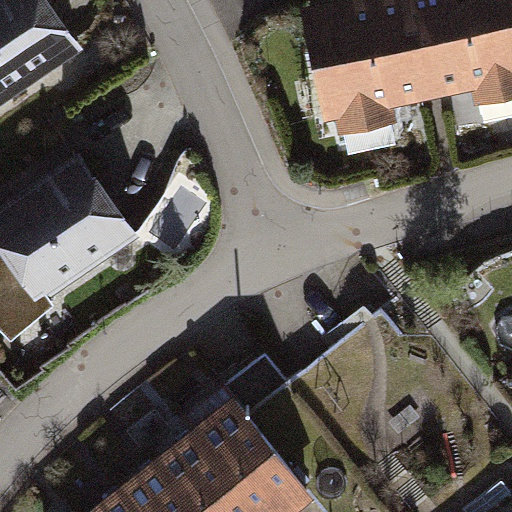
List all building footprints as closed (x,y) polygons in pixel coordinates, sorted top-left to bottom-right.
[(0,0),(0,91),(73,41),(45,0),(0,0)] [(387,97),(432,87),(413,0),(357,0),(312,10),(333,108),(340,107),(347,142),(394,132),(387,97)] [(511,0),(413,0),(432,87),(476,78),(483,112),(511,105),(511,0)] [(42,288),(129,228),(81,158),(0,213),(0,234),(10,249),(0,256),(0,323),(12,335),(52,301),(42,288)] [(261,511),(278,511),(307,489),(225,385),(208,397),(220,412),(196,430),(261,511)] [(261,511),(196,430),(158,461),(198,511),(261,511)] [(146,511),(198,511),(158,461),(126,486),(146,511)] [(146,511),(126,486),(92,511),(146,511)]
